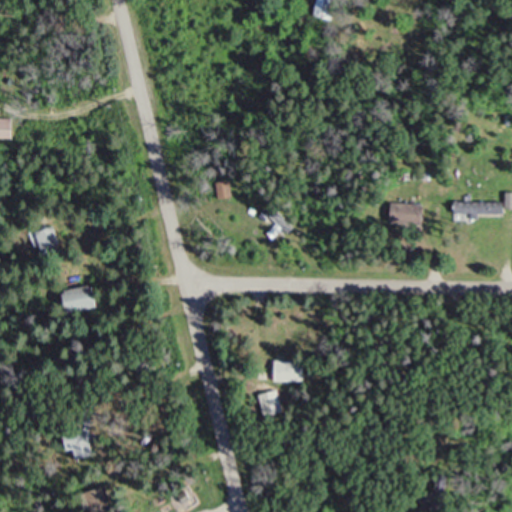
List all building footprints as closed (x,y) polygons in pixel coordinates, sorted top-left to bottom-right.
[(337,19),(339,0),(319,0),(317,17),(337,19)] [(0,136),(14,137),(14,116),(0,116),(0,136)] [(510,202),(457,201),(457,215),(511,216),(511,192),(510,193),(510,202)] [(41,232),(50,260),(69,254),(60,226),(41,232)] [(101,286),(71,289),(73,311),(103,308),(101,286)] [(279,359),(279,382),(309,382),(309,359),(279,359)] [(81,433),(83,457),(99,456),(96,432),(81,433)] [(114,511),(114,488),(90,488),(90,511),(114,511)]
